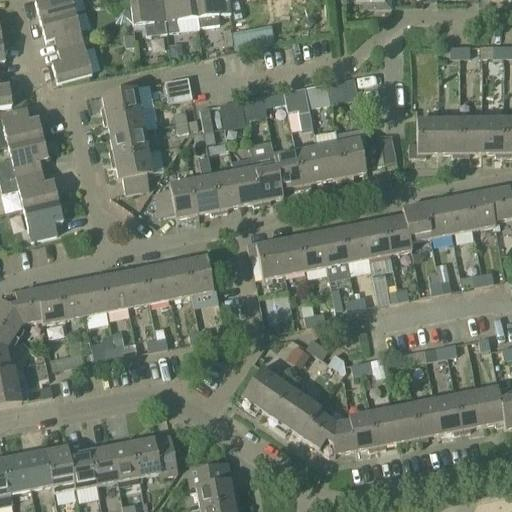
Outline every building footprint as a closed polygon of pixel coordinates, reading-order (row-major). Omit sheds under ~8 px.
[(40,26),(74,16),(69,0),(41,0),(43,3),(34,5),(40,26)] [(166,38),(161,0),(153,0),(150,0),(128,0),(132,29),(144,28),(145,40),(166,38)] [(197,21),(194,0),(161,0),(166,38),(166,37),(178,35),(176,24),(197,21)] [(194,0),(197,21),(229,18),(227,0),(194,0)] [(353,0),(354,6),(367,6),(367,12),(390,12),(390,0),(353,0)] [(57,55),(82,48),(74,16),(40,26),(45,46),(54,43),(57,55)] [(249,52),(246,34),(231,36),(234,54),(249,52)] [(82,48),(57,55),(60,66),(51,68),(57,89),(91,79),(82,48)] [(459,51),(449,51),(449,63),(459,63),(459,51)] [(459,51),(459,63),(469,62),(469,51),(459,51)] [(502,51),(492,51),(492,62),(502,62),(502,51)] [(502,51),(502,62),(511,62),(511,51),(502,51)] [(168,108),(191,103),(187,82),(164,86),(168,108)] [(325,88),(315,90),(305,93),(309,113),(329,108),(325,88)] [(0,111),(11,110),(7,89),(0,89),(0,111)] [(100,112),(102,121),(139,114),(135,92),(101,98),(103,112),(100,112)] [(282,97),(285,108),(286,117),(308,113),(304,93),(282,97)] [(275,110),(285,108),(282,97),(273,99),(275,110)] [(261,101),(240,105),(242,116),(243,116),(245,125),(265,121),(261,101)] [(245,129),(242,116),(240,105),(220,109),(224,133),(245,129)] [(0,118),(0,119),(8,151),(31,145),(42,142),(37,122),(28,124),(26,113),(0,118)] [(139,114),(102,121),(103,129),(107,128),(109,141),(143,135),(139,114)] [(175,128),(186,126),(184,117),(173,119),(175,128)] [(511,122),(503,123),(503,161),(511,161),(511,157),(511,122)] [(425,158),(438,158),(438,123),(416,124),(416,148),(408,148),(408,162),(425,162),(425,158)] [(438,123),(438,158),(451,158),(451,162),(460,161),(460,123),(438,123)] [(460,123),(460,161),(468,161),(468,158),(481,158),(481,123),(460,123)] [(481,123),(481,158),(495,157),(495,161),(503,161),(503,123),(481,123)] [(175,128),(177,138),(188,136),(186,126),(175,128)] [(337,147),(335,138),(335,134),(334,135),(334,136),(314,139),(313,139),(315,151),(316,151),(322,185),(335,183),(336,187),(344,185),(337,147)] [(143,135),(109,141),(112,154),(108,155),(110,163),(148,156),(143,135)] [(203,138),(205,149),(214,147),(212,136),(203,138)] [(203,138),(193,139),(195,151),(205,149),(203,138)] [(42,142),(31,145),(8,151),(10,161),(8,164),(0,166),(0,185),(31,178),(41,176),(38,165),(47,163),(42,142)] [(359,143),(337,147),(344,185),(352,183),(352,180),(365,177),(364,172),(384,169),(379,145),(360,149),(359,143)] [(316,151),(315,151),(294,155),(302,193),(310,191),(309,188),(322,185),(316,151)] [(302,193),(294,155),(274,159),(273,155),(272,156),(273,160),(274,168),(275,168),(280,194),(293,191),(293,195),(302,193)] [(148,156),(110,163),(111,171),(115,171),(118,184),(122,183),(125,199),(148,195),(145,179),(152,178),(148,156)] [(280,194),(275,168),(274,168),(273,160),(272,156),(252,160),(252,159),(251,160),(253,172),(254,172),(261,210),(269,208),(269,204),(282,202),(280,194)] [(219,218),(211,180),(208,162),(198,163),(201,182),(190,184),(197,219),(197,218),(210,216),(210,220),(219,218)] [(261,210),(254,172),(253,172),(233,176),(239,210),(252,208),(253,211),(261,210)] [(41,176),(31,178),(0,185),(0,190),(2,198),(18,194),(23,214),(31,211),(57,205),(52,185),(44,187),(41,176)] [(239,210),(233,176),(211,180),(219,218),(227,216),(226,213),(239,210)] [(197,219),(190,184),(168,189),(170,195),(154,198),(159,222),(174,219),(175,223),(188,220),(189,224),(198,222),(197,218),(197,219)] [(487,196),(490,211),(493,226),(511,222),(511,216),(507,192),(487,196)] [(490,211),(487,196),(474,198),(473,195),(465,197),(472,234),(494,230),(493,226),(490,211)] [(472,234),(465,197),(456,198),(457,202),(444,204),(451,238),(472,234)] [(451,238),(444,204),(431,207),(431,203),(422,205),(430,242),(451,238)] [(57,205),(31,211),(23,214),(30,245),(56,239),(53,228),(62,226),(57,205)] [(430,242),(422,205),(414,206),(415,210),(402,212),(403,221),(408,247),(409,246),(430,242)] [(409,246),(408,247),(403,221),(391,223),(390,220),(382,221),(389,259),(411,255),(409,246)] [(389,259),(382,221),(373,223),(374,226),(361,229),(368,263),(389,259)] [(368,263),(361,229),(348,231),(347,228),(339,229),(346,267),(368,263)] [(346,267),(339,229),(331,231),(332,235),(319,237),(325,271),(346,267)] [(325,271),(319,237),(306,240),(305,236),(297,238),(304,275),(325,271)] [(304,275),(297,238),(289,239),(289,243),(276,245),(283,279),(304,275)] [(283,279),(276,245),(263,248),(263,244),(246,248),(249,262),(257,260),(261,284),(283,279)] [(3,268),(55,257),(52,246),(38,249),(39,251),(1,259),(3,268)] [(192,260),(183,262),(191,299),(212,295),(206,261),(192,264),(192,260)] [(191,299),(183,262),(175,263),(176,267),(163,269),(169,304),(191,299)] [(169,304),(163,269),(150,272),(149,268),(141,270),(148,308),(169,304)] [(438,287),(440,298),(450,296),(445,269),(436,271),(439,286),(438,287)] [(148,308),(141,270),(133,272),(133,275),(120,278),(127,312),(148,308)] [(481,278),(483,289),(493,287),(491,276),(481,278)] [(127,312),(120,278),(107,280),(107,277),(98,278),(106,316),(127,312)] [(106,316),(98,278),(90,280),(91,284),(78,286),(85,320),(106,316)] [(481,278),(471,280),(473,291),(483,289),(481,278)] [(85,320),(78,286),(65,289),(65,285),(56,287),(64,324),(85,320)] [(64,324),(56,287),(48,288),(49,292),(35,294),(41,325),(42,329),(64,324)] [(438,287),(429,288),(431,299),(440,298),(438,287)] [(396,295),(398,306),(408,304),(406,293),(396,295)] [(41,325),(35,294),(15,298),(21,329),(41,325)] [(396,295),(387,297),(389,308),(398,306),(396,295)] [(21,329),(15,298),(9,299),(9,297),(1,299),(0,300),(0,330),(13,340),(21,329)] [(264,301),(267,325),(289,322),(287,299),(264,301)] [(354,303),(356,314),(366,312),(363,301),(354,303)] [(342,314),(340,303),(331,305),(334,316),(342,314)] [(354,303),(344,305),(346,316),(356,314),(354,303)] [(313,319),(315,330),(325,328),(322,317),(313,319)] [(313,319),(303,321),(305,332),(315,330),(313,319)] [(0,352),(6,351),(13,340),(0,330),(0,352)] [(200,347),(209,345),(207,334),(198,335),(200,347)] [(200,347),(198,335),(188,337),(190,348),(200,347)] [(158,355),(167,353),(165,342),(155,344),(158,355)] [(487,342),(477,344),(480,355),(489,353),(487,342)] [(312,358),(318,348),(311,343),(305,353),(312,358)] [(158,355),(155,344),(145,346),(148,357),(158,355)] [(318,348),(312,358),(319,363),(326,353),(318,348)] [(444,351),(446,362),(456,360),(454,349),(444,351)] [(115,363),(125,361),(123,350),(113,352),(115,363)] [(6,351),(0,352),(0,373),(10,371),(6,351)] [(444,351),(435,353),(437,364),(446,362),(444,351)] [(115,363),(113,352),(103,354),(105,365),(115,363)] [(511,359),(511,352),(509,352),(501,353),(503,365),(511,362),(511,359)] [(402,359),(404,370),(414,368),(412,357),(402,359)] [(73,371),(82,370),(80,359),(71,360),(73,371)] [(402,359),(392,361),(395,372),(404,370),(402,359)] [(73,371),(71,360),(61,362),(63,373),(73,371)] [(360,368),(362,379),(372,377),(369,366),(360,368)] [(360,368),(350,369),(352,380),(362,379),(360,368)] [(14,371),(10,371),(0,373),(0,410),(21,407),(14,371)] [(256,411),(275,382),(260,372),(240,401),(256,411)] [(271,421),(290,392),(275,382),(256,411),(271,421)] [(40,392),(42,403),(52,401),(49,390),(40,392)] [(505,434),(499,400),(497,391),(475,396),(482,430),(495,427),(495,431),(503,429),(504,434),(505,434)] [(286,431),(305,402),(290,392),(271,421),(286,431)] [(482,430),(475,396),(454,400),(461,438),(470,436),(469,432),(482,430)] [(511,397),(499,400),(505,434),(511,432),(511,397)] [(461,438),(454,400),(433,404),(439,438),(452,436),(453,439),(461,438)] [(301,442),(318,416),(320,413),(305,402),(286,431),(301,442)] [(320,413),(318,416),(328,422),(336,410),(327,403),(320,413)] [(439,438),(433,404),(411,408),(419,446),(427,444),(426,441),(439,438)] [(419,446),(411,408),(390,412),(397,447),(410,444),(411,448),(419,446)] [(397,447),(390,412),(369,417),(377,454),(385,453),(384,449),(397,447)] [(328,422),(318,416),(301,442),(318,453),(335,427),(328,422)] [(377,454),(369,417),(347,421),(348,425),(354,455),(368,452),(368,456),(377,454)] [(354,455),(348,425),(335,427),(318,453),(323,456),(322,458),(328,463),(334,461),(334,459),(354,455)] [(131,443),(138,481),(159,477),(160,482),(177,478),(169,440),(170,443),(154,447),(153,443),(140,445),(139,442),(131,443)] [(138,481),(131,443),(122,445),(123,449),(110,451),(117,485),(138,481)] [(74,494),(72,485),(73,485),(68,459),(67,451),(53,454),(53,450),(44,452),(52,489),(53,498),(74,494)] [(117,485),(110,451),(97,454),(97,450),(88,452),(96,489),(117,485)] [(52,489),(44,452),(36,453),(37,457),(24,459),(30,494),(52,489)] [(96,489),(88,452),(80,453),(81,457),(68,459),(73,485),(72,485),(74,494),(96,489)] [(2,460),(9,498),(30,494),(24,459),(11,462),(10,458),(2,460)] [(0,499),(9,498),(2,460),(0,460),(0,499)] [(199,511),(237,505),(235,496),(232,497),(229,483),(225,484),(222,468),(226,468),(226,467),(187,475),(186,476),(189,492),(195,491),(199,511)]
